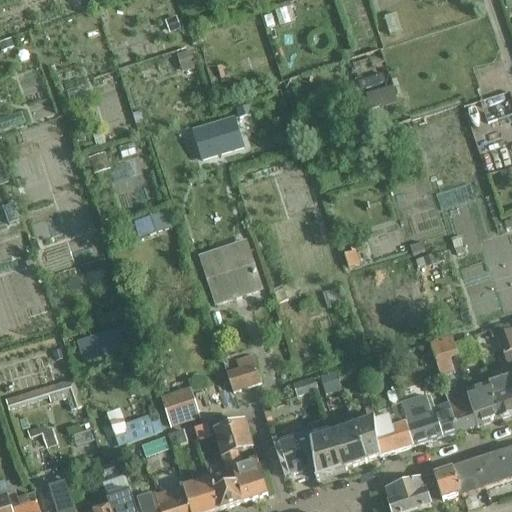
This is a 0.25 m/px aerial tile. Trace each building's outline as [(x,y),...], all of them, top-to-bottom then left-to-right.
[(291,10),(276,14),(280,29),(295,24),(291,10)] [(402,33),(397,16),(385,20),(390,36),(402,33)] [(10,42),(0,45),(0,47),(2,54),(12,50),(10,42)] [(176,58),(183,75),(198,70),(192,52),(176,58)] [(383,60),(371,64),(374,72),(386,67),(383,60)] [(393,91),(363,101),(368,116),(398,106),(393,91)] [(247,109),(236,113),(239,122),(250,118),(247,109)] [(234,120),(193,133),(202,164),(244,150),(234,120)] [(113,151),(127,194),(171,179),(157,137),(113,151)] [(305,149),(251,165),(265,212),(290,204),(287,195),(316,186),(305,149)] [(104,156),(93,160),(98,175),(109,172),(104,156)] [(290,200),(289,231),(304,232),(305,214),(315,215),(316,201),(290,200)] [(167,215),(135,225),(140,241),(172,231),(167,215)] [(319,226),(327,244),(336,240),(328,222),(319,226)] [(215,310),(263,293),(246,243),(198,259),(215,310)] [(418,248),(411,250),(413,258),(421,256),(418,248)] [(302,253),(306,275),(326,272),(323,250),(302,253)] [(463,250),(454,252),(457,260),(465,257),(463,250)] [(362,251),(354,253),(357,264),(365,261),(362,251)] [(357,264),(354,253),(343,257),(348,270),(358,267),(357,264)] [(438,267),(435,257),(423,260),(424,261),(416,263),(419,271),(427,269),(427,270),(438,267)] [(122,311),(100,318),(103,328),(125,321),(122,311)] [(498,316),(478,323),(484,340),(504,334),(498,316)] [(511,335),(510,332),(496,338),(507,365),(511,363),(511,335)] [(457,355),(454,344),(453,339),(431,345),(440,379),(454,375),(450,362),(458,360),(457,355)] [(454,344),(457,355),(473,351),(469,340),(454,344)] [(239,373),(226,377),(232,396),(261,386),(252,358),(236,363),(239,373)] [(336,374),(338,383),(354,377),(351,369),(336,374)] [(323,388),(338,383),(336,374),(321,379),(323,388)] [(511,374),(511,375),(511,378),(489,386),(490,387),(501,421),(511,417),(511,374)] [(297,400),(317,393),(313,381),(293,388),(297,400)] [(71,392),(77,411),(83,410),(73,382),(6,403),(8,410),(71,392)] [(490,387),(486,389),(485,387),(465,394),(468,401),(477,429),(501,421),(490,387)] [(161,400),(171,430),(201,420),(191,390),(161,400)] [(454,405),(453,401),(451,396),(446,397),(448,403),(458,435),(477,429),(468,401),(454,405)] [(403,415),(413,450),(458,435),(449,407),(435,412),(431,401),(427,402),(426,399),(401,408),(401,410),(403,415)] [(374,419),(373,419),(370,408),(364,410),(368,423),(354,428),(366,465),(380,461),(374,419)] [(413,450),(403,415),(401,410),(374,419),(380,461),(413,450)] [(105,445),(115,441),(127,437),(122,421),(99,429),(105,445)] [(159,422),(148,426),(152,438),(163,434),(159,422)] [(250,460),(251,467),(242,470),(237,456),(252,451),(244,425),(213,435),(225,471),(229,469),(230,474),(232,473),(243,506),(267,498),(257,465),(258,464),(257,459),(250,460)] [(208,427),(194,432),(198,443),(211,439),(208,427)] [(343,473),(366,465),(354,428),(330,436),(343,473)] [(58,448),(53,433),(40,429),(27,434),(30,441),(42,437),(47,451),(58,448)] [(166,438),(171,451),(187,446),(183,433),(166,438)] [(316,482),(343,473),(330,436),(311,442),(310,437),(292,442),(295,449),(281,453),(290,477),(314,469),(316,482)] [(151,445),(141,449),(146,461),(155,457),(151,445)] [(492,488),(511,482),(511,450),(483,461),(492,488)] [(108,459),(99,462),(103,472),(112,469),(108,459)] [(485,491),(492,488),(483,461),(452,471),(460,496),(461,499),(485,491)] [(223,511),(243,506),(232,473),(230,474),(229,469),(225,471),(226,475),(209,480),(209,481),(219,511),(223,511)] [(442,502),(460,496),(452,471),(433,477),(442,502)] [(189,511),(219,511),(209,481),(183,489),(182,489),(189,511)] [(423,493),(420,481),(386,492),(390,504),(388,505),(390,511),(421,511),(430,509),(425,492),(423,493)] [(136,502),(135,498),(131,487),(127,488),(128,491),(110,498),(111,502),(107,504),(109,509),(110,511),(109,511),(135,511),(133,503),(136,502)] [(159,511),(189,511),(182,489),(155,498),(159,511)] [(73,511),(73,509),(67,490),(56,494),(60,506),(55,508),(56,511),(73,511)] [(0,511),(38,511),(34,498),(17,504),(14,495),(0,499),(0,511)] [(159,511),(155,498),(154,496),(139,501),(138,497),(135,498),(136,502),(133,503),(135,511),(159,511)]
